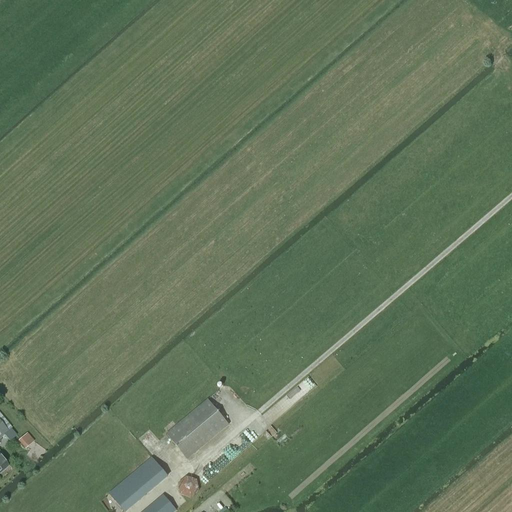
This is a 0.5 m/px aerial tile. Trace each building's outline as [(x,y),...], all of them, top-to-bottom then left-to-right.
[(187,460),(228,425),(207,400),(166,435),(187,460)] [(0,439),(8,432),(0,422),(0,439)] [(17,442),(25,450),(34,442),(27,433),(17,442)] [(123,511),(125,511),(167,477),(152,459),(109,495),(123,511)] [(177,485),(190,500),(202,489),(189,474),(177,485)] [(175,511),(176,511),(163,496),(144,511),(175,511)]
